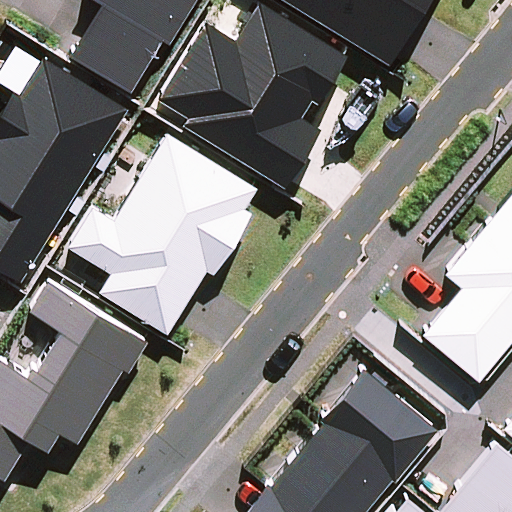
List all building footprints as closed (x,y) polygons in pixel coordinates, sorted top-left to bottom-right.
[(97,0),(99,1),(67,52),(129,90),(161,37),(168,42),(193,0),(97,0)] [(288,0),(388,62),(425,0),(288,0)] [(203,20),(156,96),(187,114),(182,124),(284,185),(319,128),(299,116),(309,99),(315,103),(345,54),(258,1),(233,40),(203,20)] [(0,268),(20,282),(127,107),(41,55),(18,95),(11,90),(0,108),(0,268)] [(110,271),(98,291),(166,332),(205,269),(212,273),(250,210),(243,207),(256,186),(165,131),(112,218),(90,204),(66,244),(110,271)] [(459,286),(420,334),(477,380),(511,337),(511,189),(442,272),(459,286)] [(0,358),(0,476),(3,478),(28,438),(48,449),(58,431),(76,441),(121,367),(127,371),(146,340),(46,280),(28,309),(60,329),(34,368),(26,363),(21,372),(0,358)] [(265,480),(238,511),(360,511),(390,476),(393,479),(436,427),(360,366),(319,417),(323,420),(270,484),(265,480)] [(511,410),(500,425),(511,435),(511,410)] [(432,511),(427,511),(403,490),(384,511),(511,511),(511,453),(492,437),(432,511)]
